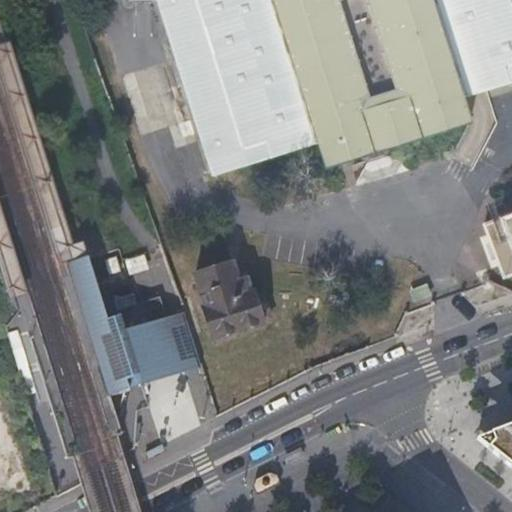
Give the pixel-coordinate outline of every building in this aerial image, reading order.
[(511,0),(156,0),(210,170),(321,137),(328,158),(469,114),(463,93),(511,78),(511,0)] [(71,274),(86,269),(66,207),(54,211),(1,39),(0,38),(0,82),(55,259),(66,256),(71,274)] [(14,294),(28,289),(0,200),(0,258),(11,294),(14,294)] [(511,210),(500,215),(501,219),(485,225),(504,275),(511,272),(511,210)] [(142,256),(123,261),(127,274),(146,269),(142,256)] [(205,306),(215,339),(263,324),(263,320),(272,317),(265,295),(255,298),(246,273),(239,276),(234,262),(195,275),(201,294),(195,297),(198,308),(205,306)] [(133,390),(139,388),(140,390),(144,389),(159,384),(183,376),(180,364),(166,320),(163,310),(158,296),(115,310),(119,323),(104,328),(103,325),(86,269),(82,270),(75,272),(71,274),(89,330),(107,389),(110,400),(122,396),(128,394),(127,392),(133,390)] [(173,317),(166,320),(180,364),(183,376),(192,374),(201,371),(184,314),(173,317)] [(511,427),(489,436),(477,440),(487,448),(511,468),(511,427)]
